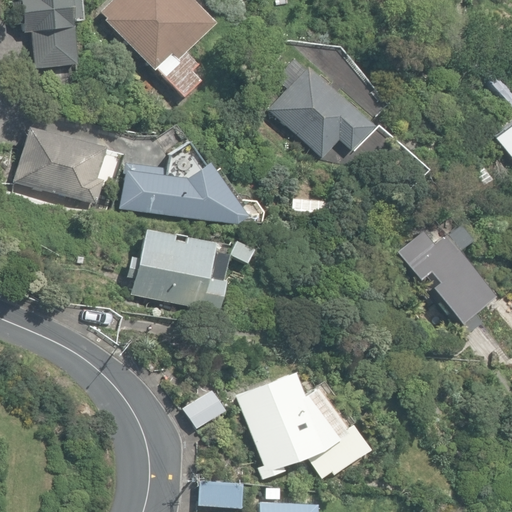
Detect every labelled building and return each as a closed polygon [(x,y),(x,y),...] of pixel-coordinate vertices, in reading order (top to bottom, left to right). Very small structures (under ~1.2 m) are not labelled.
[(33,29),(36,63),(75,59),(71,16),(79,16),(77,0),(15,0),(17,21),(23,21),(23,29),(33,29)] [(154,67),(180,95),(197,79),(187,70),(194,63),(182,51),(211,22),(189,0),(107,0),(97,10),(104,17),(102,19),(151,70),(154,67)] [(266,109),(321,156),(336,139),(350,151),(372,125),(304,67),(302,69),(290,58),(273,78),(284,88),(266,109)] [(483,126),(490,114),(474,104),(467,116),(483,126)] [(511,115),(489,137),(511,165),(511,115)] [(18,181),(102,202),(108,178),(102,177),(110,146),(33,126),(18,181)] [(118,205),(235,221),(246,212),(202,158),(199,160),(183,139),(164,153),(163,165),(124,161),(118,205)] [(369,164),(404,199),(427,172),(406,154),(403,158),(387,143),(369,164)] [(290,222),(326,224),(328,200),(292,198),(290,222)] [(414,282),(451,330),(494,297),(455,246),(465,239),(454,225),(430,244),(420,230),(387,255),(410,285),(414,282)] [(128,293),(217,311),(223,280),(204,277),(211,242),(182,236),(181,241),(170,238),(171,233),(142,227),(136,257),(128,255),(124,276),(132,277),(128,293)] [(227,253),(244,262),(251,248),(234,239),(227,253)] [(289,372),(233,395),(262,464),(256,466),(262,481),(282,473),(279,467),(309,455),(315,470),(365,449),(316,384),(297,392),(289,372)] [(180,408),(195,428),(222,410),(208,390),(180,408)] [(196,504),(237,507),(239,482),(197,480),(196,504)] [(315,511),(316,502),(256,501),(255,511),(315,511)]
